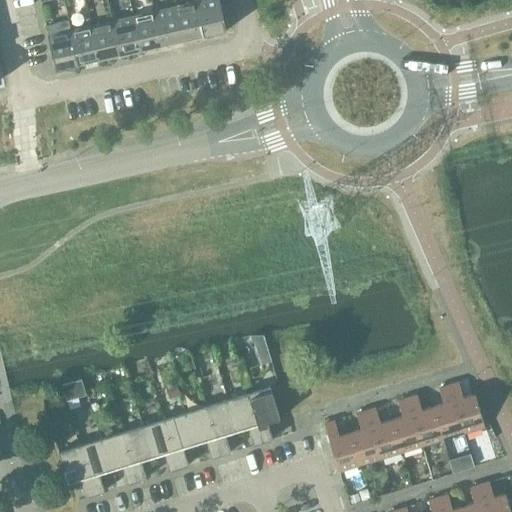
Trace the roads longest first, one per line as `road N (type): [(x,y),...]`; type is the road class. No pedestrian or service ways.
road 1 (residential): [(50,94),(232,53),(248,43),(244,0)]
road 2 (unclassified): [(0,191),(218,141)]
